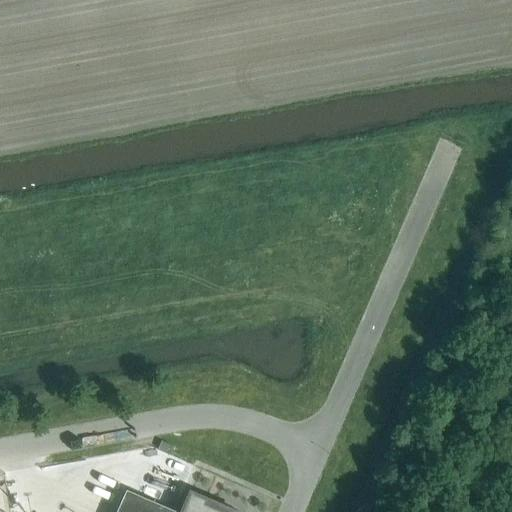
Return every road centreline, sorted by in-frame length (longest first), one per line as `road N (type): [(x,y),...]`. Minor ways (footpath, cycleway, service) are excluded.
road 1 (unclassified): [(309,460),(447,149)]
road 2 (unclassified): [(309,460),(281,435),(228,421),(0,459)]
